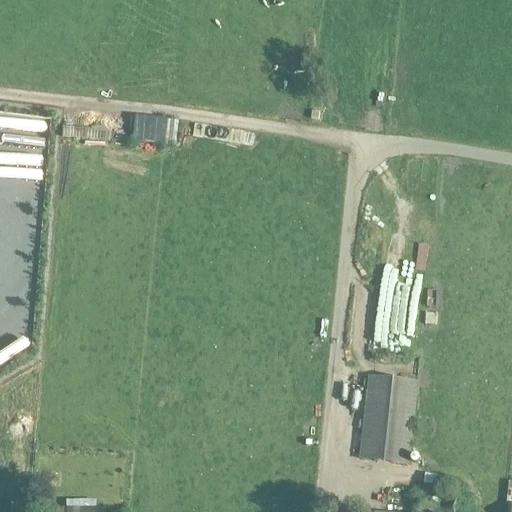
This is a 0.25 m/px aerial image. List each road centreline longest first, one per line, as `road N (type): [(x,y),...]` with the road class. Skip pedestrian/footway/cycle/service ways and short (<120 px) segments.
road 1 (unclassified): [(321,511),(357,143),(511,162)]
road 2 (track): [(357,143),(0,93)]
